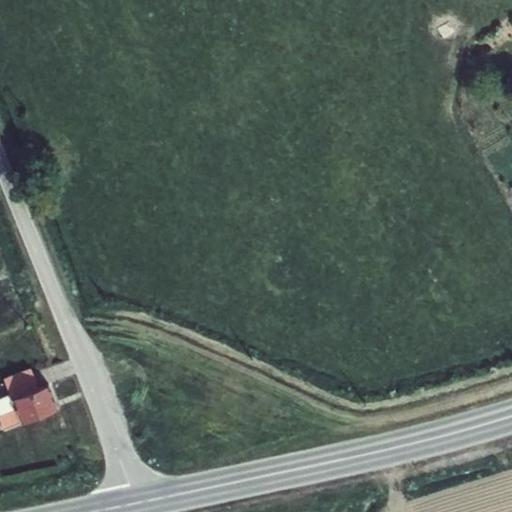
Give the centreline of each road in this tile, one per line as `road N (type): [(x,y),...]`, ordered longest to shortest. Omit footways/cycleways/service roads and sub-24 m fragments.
road 1 (secondary): [(132,504),(511,416)]
road 2 (unclassified): [(132,504),(120,455),(0,160)]
